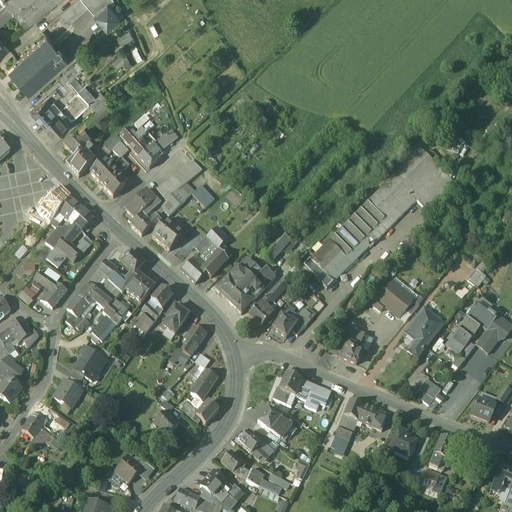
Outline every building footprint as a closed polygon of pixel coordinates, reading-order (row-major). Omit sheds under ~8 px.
[(3,0),(5,1),(6,3),(14,13),(25,27),(59,0),(3,0)] [(76,0),(60,15),(69,25),(88,8),(81,0),(76,0)] [(112,0),(81,0),(88,8),(93,14),(106,3),(108,5),(113,0),(112,0)] [(6,3),(0,8),(0,24),(14,13),(6,3)] [(93,14),(106,29),(120,18),(108,5),(106,3),(93,14)] [(49,31),(56,38),(68,27),(61,20),(49,31)] [(120,44),(133,38),(129,30),(116,36),(120,44)] [(46,35),(7,69),(28,93),(67,59),(60,52),(61,51),(58,48),(54,51),(53,49),(55,47),(52,43),(53,43),(46,35)] [(117,68),(129,59),(123,52),(111,60),(117,68)] [(73,66),(58,80),(62,84),(63,86),(69,81),(68,81),(78,73),(73,66)] [(69,81),(63,86),(66,90),(60,95),(66,102),(75,94),(77,91),(69,81)] [(62,84),(55,90),(60,95),(66,90),(63,86),(62,84)] [(89,101),(94,95),(84,85),(78,91),(89,101)] [(55,90),(30,111),(42,125),(57,112),(67,103),(66,102),(60,95),(55,90)] [(90,104),(78,91),(75,94),(66,102),(67,103),(57,112),(62,116),(64,114),(71,122),(90,104)] [(271,108),(266,103),(262,107),(267,112),(271,108)] [(57,112),(42,125),(54,138),(70,125),(62,116),(57,112)] [(94,112),(85,120),(89,126),(98,118),(94,112)] [(144,118),(138,125),(133,129),(134,130),(138,133),(149,123),(144,118)] [(144,128),(148,133),(153,128),(149,123),(144,128)] [(272,127),(267,131),(272,135),(276,131),(272,127)] [(89,134),(88,135),(84,131),(85,130),(84,129),(77,136),(79,139),(78,140),(86,148),(94,139),(93,140),(89,136),(90,135),(89,134)] [(130,134),(128,132),(120,141),(119,140),(119,141),(138,161),(139,161),(148,153),(135,140),(130,134)] [(145,137),(141,134),(135,140),(148,153),(155,146),(146,136),(145,137)] [(155,146),(148,153),(157,162),(162,158),(160,156),(177,142),(170,135),(165,140),(164,139),(155,146)] [(77,136),(71,141),(70,141),(63,148),(72,157),(74,159),(81,152),(81,153),(86,148),(78,140),(79,139),(77,136)] [(116,138),(105,150),(110,154),(120,144),(119,141),(116,138)] [(0,142),(0,162),(9,153),(3,146),(0,142)] [(120,145),(112,153),(120,161),(121,160),(128,154),(120,145)] [(419,151),(303,269),(311,277),(326,292),(368,249),(369,250),(416,203),(418,205),(426,212),(453,184),(445,176),(437,168),(419,151)] [(81,152),(74,159),(72,157),(65,164),(78,179),(79,178),(93,164),(81,153),(81,152)] [(148,153),(139,161),(149,172),(158,163),(157,162),(148,153)] [(120,161),(111,169),(113,171),(119,178),(129,169),(121,160),(120,161)] [(111,173),(102,163),(90,176),(113,200),(125,188),(117,179),(119,178),(113,171),(111,173)] [(192,163),(156,193),(161,198),(165,203),(176,194),(183,189),(186,187),(202,174),(192,163)] [(194,195),(186,187),(183,189),(176,194),(177,194),(176,194),(181,199),(185,203),(191,198),(194,195)] [(194,195),(191,198),(205,212),(214,203),(201,189),(194,195)] [(69,200),(59,190),(47,202),(37,214),(50,226),(58,213),(69,200)] [(146,193),(125,213),(135,223),(141,218),(145,222),(145,221),(154,213),(160,208),(156,203),(146,193)] [(176,194),(165,203),(165,204),(168,207),(167,207),(169,209),(177,201),(178,202),(181,199),(176,194),(177,194),(176,194)] [(161,198),(156,203),(160,208),(165,204),(165,203),(161,198)] [(181,199),(178,202),(177,201),(169,209),(174,214),(185,203),(181,199)] [(69,200),(58,213),(69,223),(80,210),(69,200)] [(160,208),(154,213),(157,216),(155,218),(157,220),(163,214),(162,212),(167,207),(168,207),(165,204),(160,208)] [(167,207),(162,212),(163,214),(169,219),(174,214),(169,209),(167,207)] [(69,232),(62,241),(70,247),(92,222),(80,210),(69,223),(73,227),(69,232)] [(154,213),(145,221),(148,224),(154,217),(155,218),(157,216),(154,213)] [(135,223),(131,228),(141,238),(151,228),(154,231),(161,224),(157,220),(155,218),(154,217),(148,224),(145,221),(145,222),(141,218),(135,223)] [(59,226),(53,222),(50,226),(52,228),(52,229),(55,231),(59,226)] [(165,223),(152,239),(169,253),(182,237),(165,223)] [(61,231),(59,230),(56,234),(55,233),(44,246),(53,253),(55,250),(62,241),(69,232),(64,228),(61,231)] [(283,235),(276,229),(272,233),(278,239),(281,236),(281,237),(283,235)] [(216,232),(205,241),(210,246),(217,253),(227,244),(216,232)] [(278,239),(261,258),(269,266),(281,253),(289,244),(281,237),(281,236),(278,239)] [(86,239),(75,252),(80,256),(91,243),(86,239)] [(70,247),(62,241),(55,250),(73,265),(80,256),(75,252),(70,247)] [(204,243),(195,251),(199,255),(200,256),(209,248),(204,243)] [(289,244),(281,253),(286,258),(294,249),(289,244)] [(209,248),(200,256),(199,255),(196,258),(206,267),(218,254),(217,253),(210,246),(209,248)] [(27,253),(23,249),(18,254),(22,258),(27,253)] [(67,260),(55,250),(53,253),(46,262),(57,272),(67,260)] [(224,250),(219,254),(227,263),(231,258),(224,250)] [(128,253),(119,263),(122,265),(130,255),(128,253)] [(218,254),(206,267),(209,271),(205,276),(210,281),(222,268),(221,268),(227,263),(219,254),(218,254)] [(143,267),(130,255),(122,265),(120,267),(130,276),(134,278),(135,276),(143,267)] [(206,267),(196,258),(181,274),(195,287),(205,276),(209,271),(206,267)] [(247,262),(228,280),(224,284),(221,287),(219,289),(215,293),(219,297),(237,313),(236,313),(240,317),(244,313),(246,310),(247,311),(250,308),(249,307),(253,303),(239,291),(245,285),(243,283),(256,272),(247,262)] [(117,273),(105,263),(95,275),(96,276),(107,285),(112,280),(114,277),(117,273)] [(311,277),(303,269),(298,274),(306,282),(311,277)] [(256,272),(243,283),(245,285),(239,291),(253,303),(275,280),(265,272),(260,277),(256,272)] [(485,279),(476,272),(467,283),(476,291),(485,279)] [(53,285),(36,274),(31,280),(48,291),(53,285)] [(113,290),(107,285),(96,276),(89,283),(107,297),(113,290)] [(134,278),(130,276),(122,285),(119,287),(115,292),(120,296),(121,298),(124,295),(138,281),(134,278)] [(154,290),(135,276),(134,278),(138,281),(124,295),(140,307),(154,290)] [(122,285),(114,277),(112,280),(117,285),(119,287),(122,285)] [(117,285),(112,280),(107,285),(113,290),(117,285)] [(410,293),(395,281),(391,285),(406,298),(410,293)] [(107,297),(89,283),(88,285),(88,287),(104,300),(107,297)] [(281,283),(261,304),(267,310),(272,305),(287,288),(281,283)] [(51,293),(47,297),(46,296),(40,304),(52,312),(66,293),(56,286),(56,287),(53,285),(48,291),(51,293)] [(391,285),(383,295),(382,294),(382,295),(376,303),(377,303),(372,309),(380,315),(384,309),(399,321),(405,314),(413,303),(406,298),(391,285)] [(114,317),(107,311),(111,306),(104,300),(88,287),(78,299),(92,311),(95,307),(104,313),(102,316),(106,319),(116,327),(116,328),(121,323),(114,317)] [(35,298),(26,290),(22,295),(31,303),(35,298)] [(115,292),(113,290),(107,297),(104,300),(111,306),(113,303),(114,304),(120,296),(115,292)] [(161,290),(150,303),(157,309),(161,312),(172,300),(161,290)] [(92,311),(78,299),(66,313),(71,317),(84,329),(88,326),(83,321),(92,311)] [(422,303),(417,299),(413,304),(418,308),(422,303)] [(0,302),(0,317),(1,316),(3,319),(10,313),(0,302)] [(114,304),(113,303),(111,306),(107,311),(114,317),(120,309),(114,304)] [(413,303),(405,314),(410,318),(418,308),(413,304),(413,303)] [(267,310),(261,304),(248,318),(260,330),(266,324),(273,316),(274,315),(272,314),(267,310)] [(277,309),(272,305),(267,310),(272,314),(277,309)] [(511,330),(497,319),(496,320),(495,319),(488,313),(476,305),(466,318),(467,319),(480,329),(486,333),(498,342),(498,338),(502,337),(502,338),(506,338),(511,330)] [(154,314),(146,307),(142,312),(145,315),(155,323),(158,318),(154,314)] [(175,308),(165,321),(171,325),(165,332),(174,338),(188,318),(175,308)] [(120,309),(114,317),(121,323),(127,314),(120,309)] [(161,312),(157,309),(154,314),(158,318),(163,313),(161,312)] [(281,313),(277,309),(272,314),(274,315),(273,316),(277,319),(281,313)] [(497,316),(490,311),(488,313),(495,319),(497,316)] [(443,327),(423,312),(405,335),(415,344),(407,353),(416,361),(443,327)] [(297,320),(286,313),(281,319),(295,329),(294,329),(296,330),(301,324),(297,320)] [(155,323),(145,315),(136,327),(145,336),(155,323)] [(311,323),(302,315),(297,320),(301,324),(306,328),(311,323)] [(273,316),(266,324),(269,327),(277,319),(273,316)] [(84,329),(71,317),(65,324),(76,334),(77,333),(79,334),(84,329)] [(116,327),(106,319),(91,336),(101,344),(116,327)] [(295,329),(281,319),(272,332),(286,342),(294,329),(295,329)] [(480,329),(467,319),(457,332),(454,330),(451,335),(453,337),(445,348),(458,358),(480,329)] [(31,334),(22,321),(13,327),(13,328),(9,331),(16,342),(18,345),(22,343),(32,336),(31,334)] [(10,322),(2,328),(5,333),(9,331),(13,328),(13,327),(10,322)] [(145,336),(136,327),(132,324),(128,328),(142,340),(145,336)] [(306,328),(301,324),(296,330),(292,335),(297,339),(306,328)] [(198,333),(193,329),(184,342),(189,345),(191,347),(197,350),(203,341),(196,337),(198,333)] [(5,333),(0,337),(0,342),(4,350),(5,351),(8,357),(10,359),(16,355),(15,353),(17,351),(16,349),(13,351),(9,346),(16,342),(9,331),(5,333)] [(367,339),(352,332),(349,339),(345,349),(342,348),(337,360),(355,367),(362,352),(367,339)] [(32,336),(22,343),(28,351),(38,340),(33,333),(31,334),(32,336)] [(349,339),(342,333),(334,342),(342,348),(345,349),(349,339)] [(498,342),(486,333),(475,348),(487,357),(498,343),(499,343),(498,342)] [(152,345),(143,339),(134,354),(142,359),(152,345)] [(372,341),(367,339),(362,352),(367,354),(372,341)] [(190,349),(185,357),(186,357),(189,360),(197,350),(191,347),(190,349)] [(4,350),(0,353),(0,362),(8,357),(5,351),(4,350)] [(106,363),(84,350),(79,358),(82,360),(73,374),(83,380),(84,380),(89,383),(94,375),(97,377),(106,363)] [(182,353),(176,350),(169,360),(175,363),(182,353)] [(195,364),(205,371),(210,364),(200,357),(195,364)] [(8,358),(0,365),(0,373),(7,378),(6,379),(14,385),(23,372),(14,366),(8,358)] [(205,372),(197,382),(199,383),(209,391),(217,380),(205,372)] [(301,383),(286,376),(279,392),(277,391),(273,402),(274,403),(285,407),(290,396),(294,399),(301,383)] [(14,385),(6,379),(3,384),(0,387),(0,399),(10,407),(22,391),(14,385)] [(440,393),(426,382),(418,392),(425,397),(433,403),(440,393)] [(81,394),(64,383),(52,400),(69,411),(81,394)] [(199,383),(190,397),(198,402),(201,404),(203,400),(209,391),(199,383)] [(318,390),(301,383),(294,399),(306,403),(304,408),(309,411),(318,390)] [(448,385),(430,407),(439,413),(449,400),(445,397),(452,388),(448,385)] [(504,389),(496,402),(502,406),(510,393),(504,389)] [(318,390),(309,411),(316,413),(318,407),(324,409),(331,395),(318,390)] [(198,402),(190,397),(184,406),(192,412),(198,402)] [(433,403),(425,397),(421,403),(428,409),(433,403)] [(203,400),(201,404),(198,402),(192,412),(197,416),(208,404),(203,400)] [(494,409),(476,402),(470,418),(488,426),(494,409)] [(377,414),(349,403),(343,418),(357,424),(371,429),(377,414)] [(173,410),(164,404),(161,409),(170,415),(173,410)] [(197,416),(195,418),(201,423),(205,427),(218,413),(208,404),(197,416)] [(39,405),(30,419),(30,420),(29,420),(42,428),(43,429),(47,423),(45,422),(46,420),(57,427),(57,428),(57,429),(63,433),(68,426),(39,405)] [(184,406),(180,412),(198,426),(201,423),(195,418),(197,416),(192,412),(184,406)] [(268,411),(257,425),(269,434),(278,441),(279,442),(285,434),(290,428),(268,411)] [(384,417),(377,414),(371,429),(381,433),(386,420),(386,418),(384,418),(384,417)] [(165,415),(153,426),(166,439),(177,428),(165,415)] [(357,424),(343,418),(335,438),(345,442),(349,444),(357,424)] [(42,428),(29,420),(21,432),(33,441),(40,430),(42,428)] [(57,427),(46,420),(45,422),(47,423),(43,429),(53,435),(57,429),(57,428),(57,427)] [(295,432),(290,428),(285,434),(291,438),(295,432)] [(50,435),(40,430),(35,439),(44,445),(50,435)] [(417,443),(403,437),(404,433),(398,430),(388,451),(409,460),(417,443)] [(278,441),(269,434),(266,439),(275,445),(278,441)] [(260,445),(248,435),(238,445),(260,465),(266,458),(257,449),(260,445)] [(345,442),(335,438),(330,449),(341,454),(345,442)] [(266,439),(261,443),(273,454),(278,447),(275,445),(266,439)] [(440,440),(428,469),(437,472),(441,461),(445,463),(446,462),(448,463),(452,455),(449,454),(453,445),(440,440)] [(273,454),(261,443),(260,445),(257,449),(266,458),(268,459),(273,454)] [(244,467),(230,454),(220,465),(232,476),(245,482),(245,483),(259,489),(262,482),(264,477),(250,471),(249,473),(243,470),(242,470),(244,467)] [(128,459),(115,474),(129,486),(142,470),(128,459)] [(309,467),(301,462),(300,465),(302,466),(299,471),(300,472),(297,479),(302,481),(309,467)] [(511,472),(500,467),(490,492),(499,495),(502,488),(509,491),(510,491),(511,486),(511,472)] [(439,478),(426,472),(420,488),(424,490),(432,493),(433,493),(439,478)] [(231,490),(213,473),(200,488),(199,488),(206,494),(214,501),(215,500),(220,504),(217,507),(226,511),(229,511),(235,505),(232,502),(238,496),(240,493),(234,487),(231,490)] [(289,485),(272,476),(268,482),(286,491),(289,485)] [(446,480),(439,478),(433,493),(439,496),(446,480)] [(34,486),(19,482),(14,504),(25,507),(29,508),(32,494),(34,486)] [(280,490),(262,482),(259,489),(277,497),(280,490)] [(41,488),(34,486),(32,494),(40,496),(41,488)] [(509,491),(502,488),(499,495),(497,502),(503,504),(504,504),(507,497),(509,491)] [(432,493),(424,490),(422,494),(430,498),(432,493)] [(199,500),(179,491),(174,503),(192,511),(194,511),(199,501),(199,500)] [(238,496),(232,502),(235,505),(241,498),(238,496)] [(280,500),(275,511),(285,511),(288,503),(280,500)] [(208,504),(199,501),(194,511),(210,511),(213,506),(208,504)] [(87,503),(84,511),(111,511),(112,510),(87,503)]
